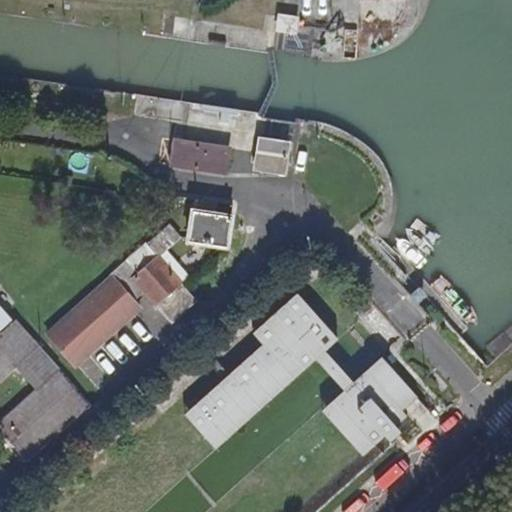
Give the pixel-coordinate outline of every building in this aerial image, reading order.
[(293,34),(294,21),(278,18),(276,31),(293,34)] [(281,175),(286,146),(259,142),(254,171),(281,175)] [(223,176),(227,152),(174,144),(170,168),(223,176)] [(327,178),(316,187),(330,205),(341,196),(327,178)] [(373,230),(384,221),(375,211),(364,221),(373,230)] [(224,248),(229,219),(190,214),(186,242),(224,248)] [(191,299),(153,258),(174,238),(162,226),(149,237),(116,267),(106,277),(107,278),(44,336),(70,366),(134,308),(128,301),(139,292),(142,295),(137,300),(142,304),(147,301),(166,321),(191,299)] [(402,416),(397,411),(362,370),(349,381),(323,352),(321,350),(334,339),(293,293),(248,333),(259,345),(179,415),(210,449),(311,359),(313,361),(339,391),(317,411),(358,456),(402,416)] [(0,324),(3,322),(0,319),(0,370),(26,348),(7,327),(0,334),(0,324)] [(49,373),(26,348),(0,370),(0,378),(11,368),(31,390),(49,373)] [(377,357),(362,370),(397,411),(413,397),(377,357)] [(0,435),(23,461),(81,406),(53,375),(0,423),(0,435)]
